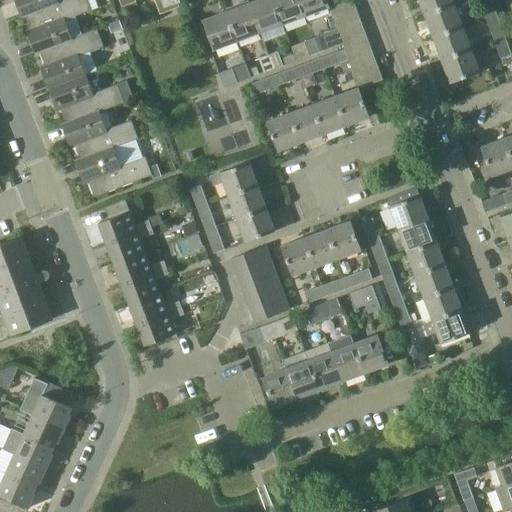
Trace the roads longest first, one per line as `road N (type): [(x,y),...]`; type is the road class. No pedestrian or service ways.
road 1 (residential): [(207,359),(239,447),(511,345)]
road 2 (residential): [(511,339),(431,119)]
road 3 (residential): [(119,391),(113,355),(49,190)]
road 4 (residential): [(337,210),(319,163),(431,119)]
road 5 (residential): [(49,190),(0,68)]
road 6 (residential): [(69,511),(119,391)]
road 7 (residential): [(431,119),(387,0)]
